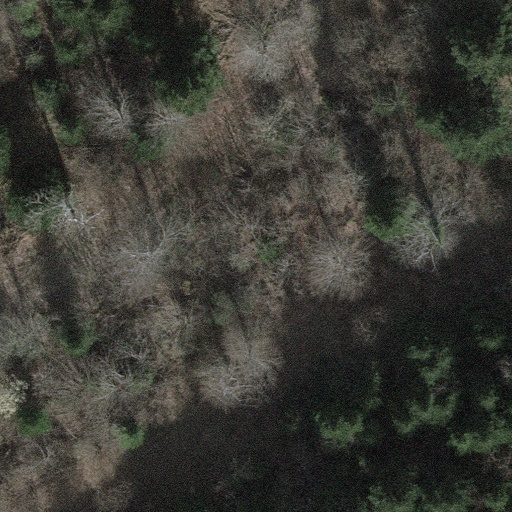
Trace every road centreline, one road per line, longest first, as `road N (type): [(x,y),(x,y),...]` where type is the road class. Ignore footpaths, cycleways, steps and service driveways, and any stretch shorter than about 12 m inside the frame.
road 1 (track): [(57,511),(300,343),(511,211)]
road 2 (track): [(0,314),(386,0)]
